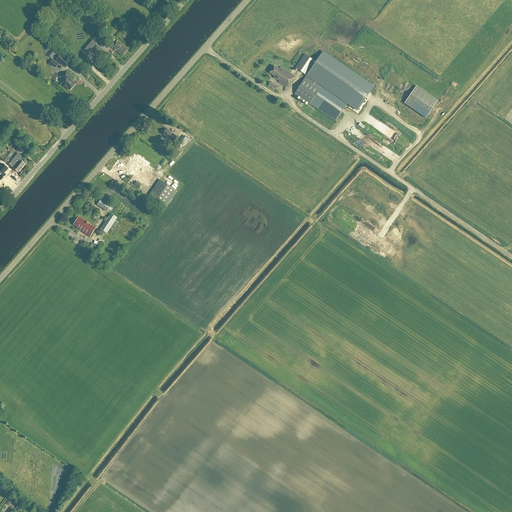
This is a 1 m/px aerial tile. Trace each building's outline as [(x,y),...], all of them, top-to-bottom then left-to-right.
[(118,32),(122,35),(127,29),(132,34),(135,31),(129,27),(130,26),(125,23),(118,32)] [(97,43),(92,40),(84,50),(88,53),(97,43)] [(122,56),(128,49),(118,41),(112,47),(122,56)] [(94,51),(103,57),(106,53),(98,46),(94,51)] [(335,121),(347,103),(357,110),(374,86),(323,52),(294,93),(335,121)] [(305,74),(315,61),(305,54),(296,68),(305,74)] [(60,55),(56,60),(66,67),(70,62),(60,55)] [(287,87),(294,76),(281,67),(280,69),(275,66),(270,73),(275,76),(274,77),(279,81),(279,82),(287,87)] [(72,81),(73,80),(75,79),(68,72),(62,78),(64,80),(62,83),(70,90),(75,84),(72,81)] [(275,90),(278,86),(271,81),(268,85),(275,90)] [(405,104),(426,118),(438,101),(417,86),(405,104)] [(175,140),(177,137),(173,134),(167,129),(162,134),(168,139),(171,136),(175,140)] [(188,140),(184,136),(179,141),(184,145),(188,140)] [(6,163),(13,155),(8,151),(2,159),(6,163)] [(132,160),(127,166),(137,173),(142,166),(141,166),(144,160),(138,156),(135,160),(136,160),(135,161),(132,160)] [(19,171),(26,164),(21,160),(15,167),(19,171)] [(167,207),(177,192),(160,180),(150,195),(167,207)] [(97,205),(108,211),(112,205),(102,198),(97,205)] [(101,228),(107,233),(111,228),(113,229),(116,224),(114,222),(117,218),(111,213),(101,228)] [(90,237),(96,228),(79,217),(74,225),(78,227),(77,228),(90,237)]
